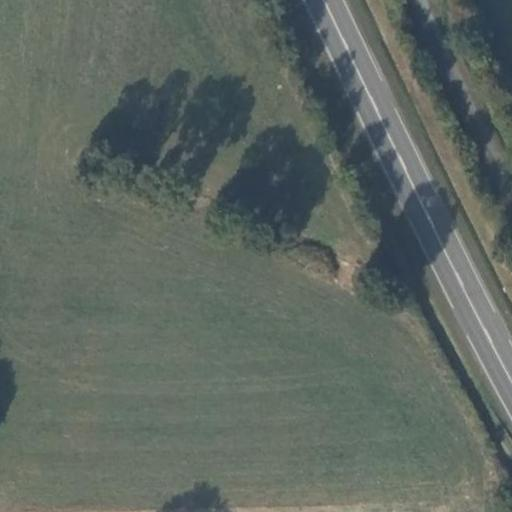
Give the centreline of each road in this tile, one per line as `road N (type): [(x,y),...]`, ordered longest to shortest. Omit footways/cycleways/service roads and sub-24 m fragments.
road 1 (primary): [(511,378),(326,0)]
road 2 (unclassified): [(511,173),(421,0)]
